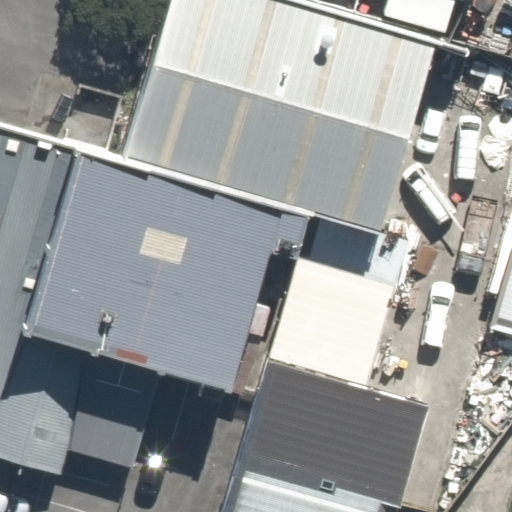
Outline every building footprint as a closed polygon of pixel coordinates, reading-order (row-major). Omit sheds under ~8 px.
[(168,0),(121,157),(308,209),(380,228),(436,39),(305,0),(168,0)] [(453,0),(387,0),(384,13),(444,31),(453,0)] [(121,157),(0,123),(0,456),(61,474),(69,448),(132,467),(162,370),(230,391),(269,247),(295,255),(308,209),(121,157)] [(511,245),(488,327),(511,334),(511,245)] [(295,255),(267,355),(368,384),(396,281),(295,255)] [(255,397),(222,511),(394,511),(429,402),(368,384),(267,355),(255,397)]
